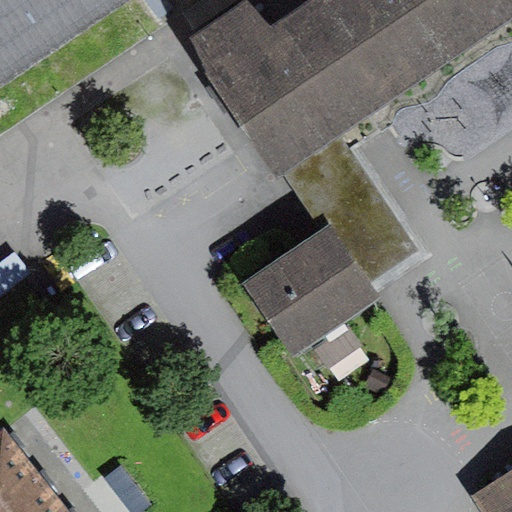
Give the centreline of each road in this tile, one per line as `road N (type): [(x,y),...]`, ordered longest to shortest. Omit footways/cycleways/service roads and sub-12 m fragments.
road 1 (residential): [(352,511),(152,250),(258,182)]
road 2 (residential): [(371,511),(501,423)]
